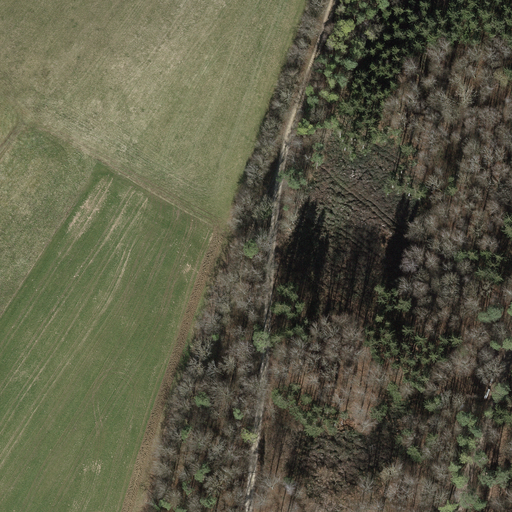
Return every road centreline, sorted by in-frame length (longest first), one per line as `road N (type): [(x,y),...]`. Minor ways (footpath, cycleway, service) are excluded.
road 1 (track): [(331,0),(286,119),(245,511)]
road 2 (track): [(286,119),(161,511)]
road 3 (track): [(450,511),(511,329)]
